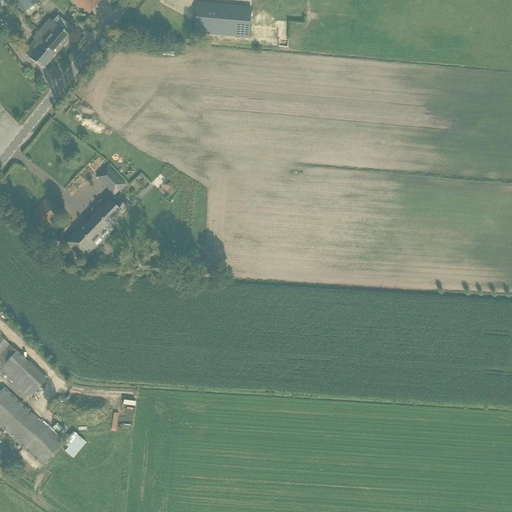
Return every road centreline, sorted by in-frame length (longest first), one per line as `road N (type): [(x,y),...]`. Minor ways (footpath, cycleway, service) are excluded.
road 1 (unclassified): [(0,165),(127,0)]
road 2 (track): [(0,324),(63,388),(133,394)]
